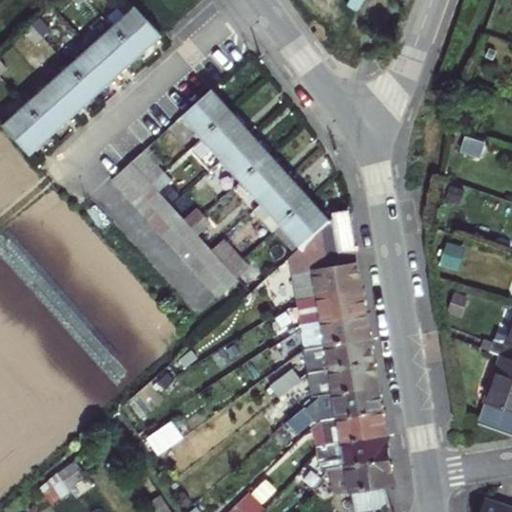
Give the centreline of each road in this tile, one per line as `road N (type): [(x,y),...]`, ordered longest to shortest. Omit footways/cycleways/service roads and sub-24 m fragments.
road 1 (tertiary): [(426,479),(378,178),(355,129)]
road 2 (tertiary): [(355,129),(259,0)]
road 3 (residential): [(355,129),(391,97),(432,0)]
